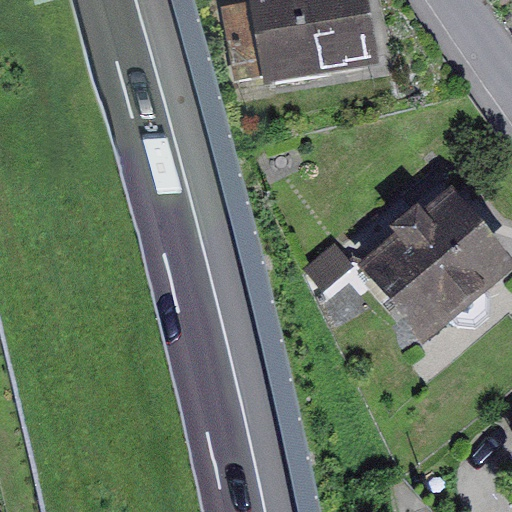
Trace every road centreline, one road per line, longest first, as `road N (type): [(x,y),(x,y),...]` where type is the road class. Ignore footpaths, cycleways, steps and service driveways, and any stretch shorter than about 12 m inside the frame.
road 1 (motorway): [(223,511),(101,0)]
road 2 (motorway): [(0,47),(132,511)]
